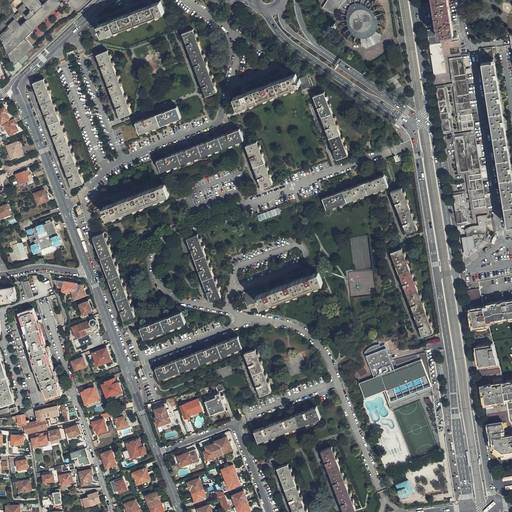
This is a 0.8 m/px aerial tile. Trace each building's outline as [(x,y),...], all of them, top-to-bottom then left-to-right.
[(14,0),(11,4),(26,19),(20,26),(14,20),(7,26),(9,28),(0,35),(0,39),(3,45),(6,53),(12,66),(24,54),(32,47),(24,38),(32,31),(42,21),(52,12),(59,5),(60,3),(57,0),(46,0),(42,5),(37,0),(14,0)] [(377,35),(379,32),(377,30),(378,28),(379,24),(379,21),(378,18),(377,15),(376,12),(374,10),(371,9),(367,7),(365,7),(367,0),(327,0),(326,1),(324,4),(322,7),(334,15),(337,12),(348,17),(347,20),(347,23),(347,26),(348,28),(350,31),(351,33),(353,35),(356,37),(359,38),(359,41),(361,41),(366,41),(370,40),(373,38),(377,35)] [(435,21),(436,28),(437,35),(440,35),(447,34),(450,33),(453,33),(450,16),(447,0),(431,0),(432,0),(434,14),(435,21)] [(98,25),(102,36),(165,13),(160,1),(98,25)] [(434,74),(434,75),(446,73),(443,57),(440,35),(437,35),(436,28),(427,30),(430,51),(432,67),(434,74)] [(182,33),(206,95),(217,91),(193,29),(182,33)] [(511,224),(511,175),(494,64),(493,50),(492,47),(486,48),(479,49),(507,225),(511,224)] [(96,55),(120,116),(131,112),(108,50),(96,55)] [(436,86),(436,89),(442,88),(443,88),(446,103),(449,102),(447,88),(453,87),(460,132),(472,130),(472,131),(474,131),(473,127),(462,128),(457,94),(453,72),(452,61),(463,60),(463,57),(449,59),(451,72),(449,72),(449,75),(451,75),(453,84),(436,86)] [(465,76),(463,60),(452,61),(453,72),(457,94),(462,128),(473,127),(470,104),(468,92),(465,76)] [(237,94),(241,104),(303,81),(305,86),(314,83),(310,72),(301,75),(299,70),(237,94)] [(73,186),(84,181),(44,78),(33,83),(36,91),(34,92),(36,96),(38,95),(44,111),(43,112),(44,116),(45,115),(52,132),(51,133),(52,137),(54,136),(60,153),(58,154),(60,157),(61,157),(68,173),(66,174),(68,178),(69,177),(73,186)] [(443,132),(443,131),(450,131),(446,103),(443,88),(442,88),(436,89),(438,104),(443,132)] [(314,96),(337,158),(348,154),(324,92),(314,96)] [(136,122),(140,133),(181,118),(177,106),(136,122)] [(0,123),(2,126),(8,122),(6,120),(10,118),(6,112),(7,111),(4,107),(0,109),(0,123)] [(2,126),(0,126),(0,133),(6,130),(9,135),(18,130),(15,124),(17,123),(16,121),(20,119),(19,116),(8,122),(2,126)] [(157,163),(161,175),(244,143),(240,132),(157,163)] [(479,157),(482,157),(480,144),(477,144),(475,134),(455,137),(456,143),(461,172),(468,171),(474,207),(486,206),(479,157)] [(455,137),(452,137),(458,175),(465,174),(471,211),(474,210),(474,207),(468,171),(461,172),(456,143),(455,137)] [(261,183),(262,187),(273,183),(272,180),(257,141),(246,146),(252,159),(261,183)] [(22,154),(18,143),(14,145),(13,143),(6,146),(11,160),(17,158),(16,156),(22,154)] [(32,179),(32,176),(30,177),(27,170),(15,174),(19,184),(32,179)] [(322,198),(326,209),(388,186),(384,174),(376,177),(375,176),(371,178),(372,179),(355,185),(355,184),(351,185),(351,187),(335,193),(334,192),(330,193),(331,194),(322,198)] [(103,206),(108,218),(170,194),(165,183),(103,206)] [(44,189),(43,186),(32,190),(38,204),(49,200),(46,192),(45,189),(44,189)] [(391,192),(406,233),(418,229),(402,188),(391,192)] [(454,203),(455,211),(456,211),(458,223),(467,221),(465,209),(463,194),(453,196),(454,203)] [(0,217),(11,214),(7,204),(0,206),(0,217)] [(260,220),(281,213),(279,207),(258,214),(260,220)] [(485,235),(486,223),(487,215),(482,216),(477,216),(479,225),(472,226),(465,229),(468,238),(478,236),(485,235)] [(35,252),(41,250),(55,245),(61,242),(61,241),(58,234),(53,221),(43,224),(36,226),(36,227),(27,231),(35,252)] [(92,237),(124,319),(136,315),(103,232),(92,237)] [(207,292),(210,300),(221,296),(198,234),(192,236),(187,238),(190,247),(188,247),(190,251),(192,251),(198,268),(196,268),(198,272),(199,272),(206,288),(204,289),(206,293),(207,292)] [(370,260),(368,235),(352,237),(354,262),(370,260)] [(55,245),(41,250),(43,254),(56,249),(55,245)] [(419,327),(422,335),(433,331),(402,248),(391,253),(394,261),(392,261),(393,265),(395,265),(402,282),(400,282),(402,286),(403,286),(409,302),(408,303),(409,306),(411,306),(418,323),(416,324),(417,327),(419,327)] [(243,294),(250,310),(323,283),(318,271),(310,275),(310,273),(306,275),(307,276),(289,283),(289,281),(285,282),(286,284),(269,290),(268,289),(264,290),(265,292),(256,295),(254,289),(243,294)] [(77,283),(64,281),(53,280),(57,290),(61,289),(62,291),(70,293),(70,291),(74,287),(77,283)] [(33,297),(28,281),(23,282),(29,298),(33,297)] [(80,284),(77,283),(74,287),(70,291),(72,291),(72,292),(75,299),(86,294),(83,284),(81,284),(80,284)] [(15,298),(14,287),(0,288),(0,301),(11,300),(11,299),(15,298)] [(470,305),(483,303),(479,289),(474,290),(468,291),(470,305)] [(80,320),(89,317),(87,313),(92,311),(88,301),(79,304),(83,314),(79,316),(80,320)] [(511,380),(503,382),(506,400),(511,398),(511,301),(508,302),(508,301),(496,303),(497,304),(489,305),(489,306),(484,306),(489,325),(493,342),(511,338),(511,380)] [(484,306),(483,303),(470,305),(473,327),(489,325),(484,306)] [(62,393),(49,355),(42,335),(33,308),(19,313),(25,331),(24,332),(32,355),(31,356),(39,379),(40,379),(47,398),(62,393)] [(140,327),(144,338),(185,323),(181,311),(173,314),(172,313),(168,314),(169,316),(152,322),(151,321),(148,322),(149,324),(140,327)] [(90,320),(89,317),(80,320),(82,323),(72,327),(76,337),(87,333),(87,332),(90,331),(91,332),(92,332),(93,331),(94,331),(93,330),(97,328),(95,324),(96,323),(95,320),(93,319),(90,320)] [(480,367),(498,363),(493,342),(489,325),(473,327),(476,346),(480,367)] [(383,340),(387,333),(386,332),(381,330),(377,330),(372,330),(370,330),(367,331),(363,333),(362,333),(364,336),(358,341),(362,345),(364,342),(366,344),(369,342),(371,341),(372,340),(374,340),(378,340),(380,341),(382,342),(383,340)] [(156,363),(160,374),(243,342),(239,331),(230,334),(229,333),(226,334),(227,336),(210,342),(209,340),(206,342),(206,343),(189,350),(188,349),(185,350),(185,352),(169,358),(168,357),(164,358),(165,360),(156,363)] [(393,338),(392,335),(387,332),(387,333),(383,340),(386,341),(393,339),(395,346),(404,343),(401,335),(393,338)] [(423,359),(393,368),(386,342),(365,349),(373,377),(360,381),(364,398),(397,388),(399,395),(402,394),(402,393),(405,392),(404,389),(413,386),(413,385),(425,381),(421,366),(424,365),(423,359)] [(245,348),(261,388),(272,385),(257,343),(245,348)] [(111,360),(106,347),(93,353),(97,365),(111,360)] [(10,386),(3,363),(0,354),(0,400),(1,404),(13,401),(13,399),(10,386)] [(86,365),(82,357),(72,361),(75,369),(86,365)] [(486,406),(506,403),(506,400),(503,382),(498,363),(480,367),(486,406)] [(366,370),(362,365),(356,369),(359,375),(366,370)] [(122,391),(118,380),(117,380),(115,377),(104,381),(105,382),(102,384),(106,397),(122,391)] [(217,390),(225,388),(222,382),(212,385),(213,387),(216,386),(217,390)] [(96,392),(95,386),(91,388),(90,387),(84,389),(85,390),(81,392),(86,405),(99,399),(96,392)] [(225,405),(223,398),(221,394),(220,390),(216,391),(217,394),(206,398),(211,411),(218,408),(225,405)] [(203,408),(198,396),(179,404),(184,416),(189,414),(188,413),(194,411),(203,408)] [(174,397),(168,398),(172,407),(177,405),(174,397)] [(254,426),(258,437),(320,413),(316,401),(308,405),(307,403),(304,405),(304,406),(287,413),(286,411),(283,413),(283,414),(266,421),(266,420),(262,421),(263,422),(254,426)] [(172,418),(166,406),(166,403),(154,407),(155,410),(156,413),(154,414),(158,423),(164,421),(172,418)] [(506,403),(486,406),(490,434),(493,449),(496,452),(501,456),(508,455),(511,454),(511,423),(509,419),(506,403)] [(54,406),(43,409),(44,412),(49,411),(50,417),(53,416),(55,416),(54,406)] [(36,411),(38,421),(45,420),(44,412),(43,409),(37,410),(36,411)] [(128,426),(127,420),(125,420),(123,412),(113,415),(113,418),(115,418),(118,428),(123,427),(123,429),(128,428),(127,426),(128,426)] [(27,433),(40,430),(38,421),(27,424),(25,414),(12,416),(13,419),(17,418),(18,423),(20,425),(25,424),(27,433)] [(107,430),(104,419),(92,422),(93,427),(95,427),(97,434),(107,430)] [(40,430),(47,428),(45,420),(38,421),(40,430)] [(80,432),(78,425),(66,429),(70,439),(77,436),(76,434),(80,432)] [(61,437),(60,429),(48,431),(50,440),(61,437)] [(44,435),(44,432),(39,433),(39,435),(37,435),(37,436),(32,437),(33,446),(47,443),(47,441),(46,434),(44,435)] [(228,433),(218,437),(224,453),(234,447),(233,443),(230,438),(229,437),(228,433)] [(24,444),(24,435),(12,434),(11,444),(18,444),(18,443),(24,444)] [(212,441),(210,442),(216,456),(224,453),(218,437),(214,439),(213,440),(212,441)] [(146,452),(144,445),(142,446),(139,438),(126,443),(128,449),(123,451),(126,459),(136,456),(136,458),(138,458),(139,458),(141,458),(142,456),(144,456),(143,453),(146,452)] [(216,456),(210,442),(207,443),(204,444),(206,448),(203,449),(207,459),(216,456)] [(333,442),(321,447),(345,508),(356,504),(333,442)] [(90,462),(85,448),(70,453),(72,458),(78,456),(80,462),(81,461),(82,464),(90,462)] [(199,458),(196,448),(189,449),(177,453),(180,461),(181,464),(192,460),(194,461),(199,459),(199,458)] [(105,468),(111,466),(116,465),(111,450),(101,453),(105,468)] [(28,467),(26,459),(16,460),(18,469),(28,467)] [(309,511),(289,459),(277,463),(296,511),(309,511)] [(225,479),(238,474),(237,470),(237,469),(233,461),(221,466),(225,479)] [(62,471),(73,469),(75,469),(73,463),(61,465),(62,471)] [(92,480),(91,475),(93,475),(91,468),(79,471),(82,485),(87,484),(87,481),(92,480)] [(150,479),(146,468),(133,473),(137,484),(150,479)] [(56,470),(52,471),(53,473),(42,475),(44,482),(54,480),(54,479),(57,479),(56,472),(56,470)] [(62,474),(62,471),(59,472),(60,474),(61,482),(61,483),(73,482),(71,472),(62,474)] [(240,482),(238,474),(225,479),(228,484),(229,485),(231,484),(232,485),(240,482)] [(191,489),(192,493),(204,487),(199,475),(195,477),(187,479),(189,486),(189,488),(191,489)] [(127,489),(122,477),(110,481),(114,493),(121,490),(121,491),(127,489)] [(413,490),(408,479),(397,484),(399,488),(399,489),(401,496),(409,493),(408,493),(413,491),(413,490)] [(32,490),(30,480),(15,482),(16,486),(19,486),(19,492),(32,490)] [(204,487),(192,493),(194,497),(195,501),(204,498),(204,496),(205,495),(206,494),(204,487)] [(236,505),(249,501),(246,496),(248,495),(244,487),(231,492),(236,505)] [(59,488),(52,489),(53,493),(50,494),(51,496),(52,497),(52,499),(51,500),(52,503),(54,503),(55,504),(56,504),(56,507),(61,507),(61,503),(62,503),(60,493),(59,488)] [(149,507),(161,503),(159,498),(160,498),(158,491),(146,496),(149,507)] [(101,502),(97,492),(88,495),(88,496),(83,498),(83,500),(81,500),(82,506),(85,505),(86,507),(91,505),(101,502)] [(228,503),(225,494),(218,496),(223,509),(231,506),(229,503),(228,503)] [(140,511),(136,499),(125,504),(127,509),(127,511),(140,511)] [(214,511),(210,501),(196,506),(198,511),(214,511)] [(245,511),(252,509),(249,501),(236,505),(234,506),(236,509),(238,510),(238,511),(241,511),(242,511),(241,511),(245,511)] [(159,511),(164,510),(161,503),(149,507),(151,511),(152,511),(154,511),(155,511),(159,511)]
